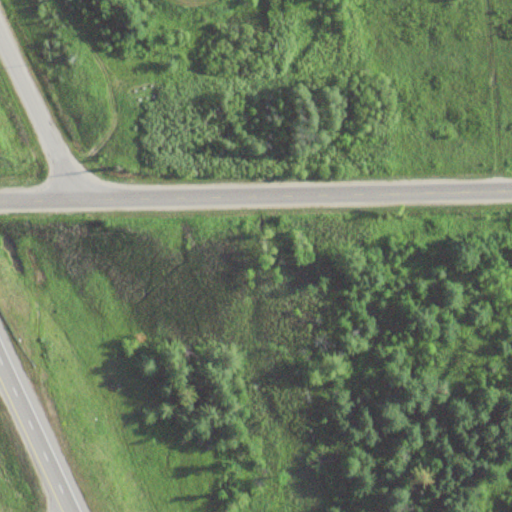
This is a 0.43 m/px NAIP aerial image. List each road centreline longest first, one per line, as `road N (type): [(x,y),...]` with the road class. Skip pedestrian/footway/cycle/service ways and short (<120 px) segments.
road 1 (residential): [(0,202),(511,193)]
road 2 (residential): [(75,201),(0,26)]
road 3 (motorway): [(78,511),(0,341)]
